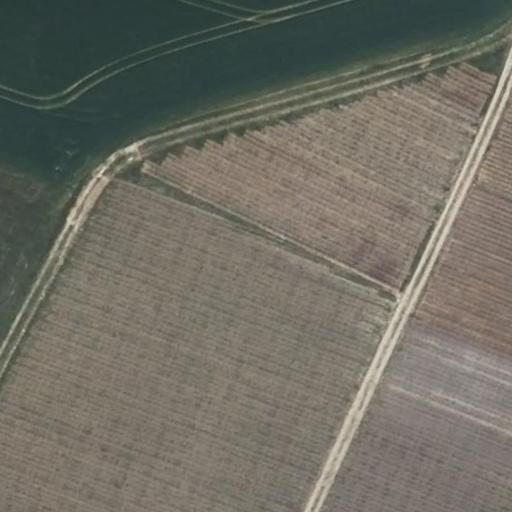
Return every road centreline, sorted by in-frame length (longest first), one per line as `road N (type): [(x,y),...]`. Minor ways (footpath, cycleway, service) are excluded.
road 1 (track): [(511,33),(148,135),(107,161),(0,359)]
road 2 (track): [(511,50),(304,511)]
